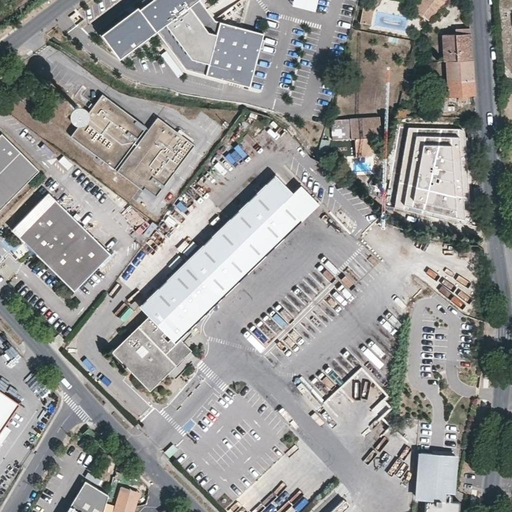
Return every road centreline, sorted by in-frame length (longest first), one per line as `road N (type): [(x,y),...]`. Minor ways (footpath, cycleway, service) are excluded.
road 1 (residential): [(489,511),(504,306),(482,0)]
road 2 (residential): [(196,511),(85,398)]
road 3 (residential): [(13,511),(85,398)]
road 4 (residential): [(85,398),(0,310)]
